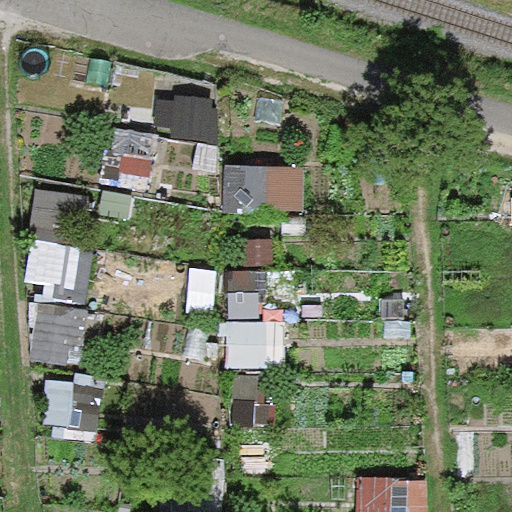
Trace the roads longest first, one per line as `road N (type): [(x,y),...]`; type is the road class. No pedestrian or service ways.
road 1 (track): [(3,0),(13,511)]
road 2 (track): [(511,121),(221,32),(64,0)]
road 3 (track): [(434,511),(418,244),(429,95)]
